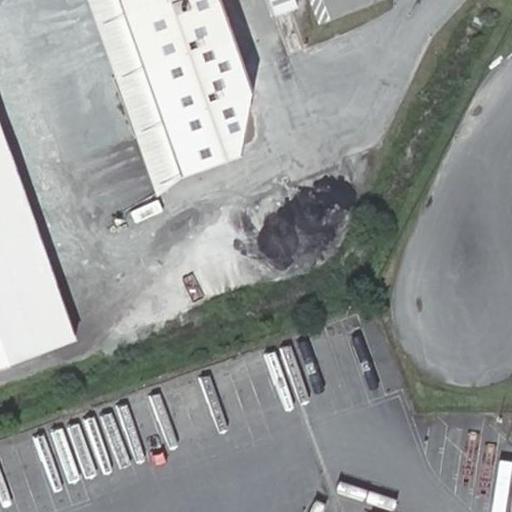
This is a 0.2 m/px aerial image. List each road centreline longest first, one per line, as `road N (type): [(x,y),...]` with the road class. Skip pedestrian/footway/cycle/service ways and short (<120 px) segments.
road 1 (unknown): [(322,142),(297,173),(210,241),(130,276),(103,279),(68,251),(0,78)]
road 2 (unknown): [(511,129),(465,243),(461,383)]
road 3 (unknown): [(233,501),(362,464),(414,479),(436,494),(443,511)]
road 4 (unknown): [(411,0),(322,142)]
road 5 (unknown): [(322,142),(258,0)]
